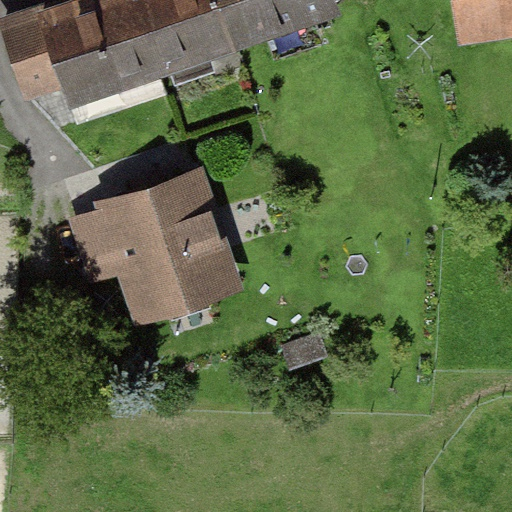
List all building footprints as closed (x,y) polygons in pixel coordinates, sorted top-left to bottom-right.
[(137,0),(84,0),(5,27),(27,90),(65,77),(71,95),(160,65),(137,0)] [(137,0),(160,65),(238,38),(224,0),(137,0)] [(304,0),(224,0),(238,38),(309,14),(304,0)] [(304,0),(309,14),(336,5),(334,0),(304,0)] [(511,0),(460,0),(464,31),(511,24),(511,0)] [(233,279),(197,173),(107,204),(109,213),(80,222),(97,271),(126,261),(142,310),(233,279)]
